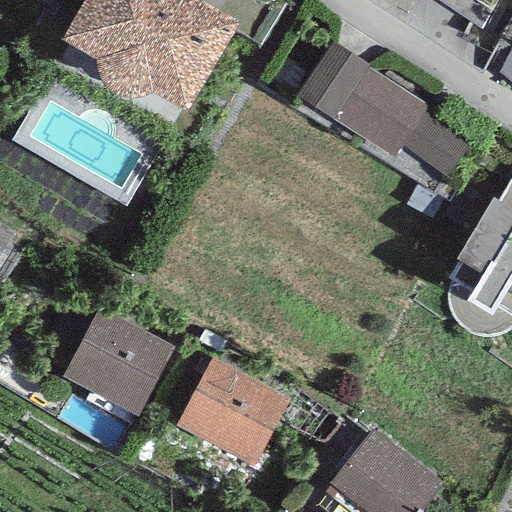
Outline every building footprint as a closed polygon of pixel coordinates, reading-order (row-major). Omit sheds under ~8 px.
[(236,22),(201,0),(82,0),(62,35),(96,57),(97,66),(100,74),(105,82),(113,88),(124,90),(133,93),(142,92),(150,87),(185,106),(236,22)] [(425,106),(333,40),(296,91),(391,159),(402,144),(444,174),(468,141),(423,109),(425,106)] [(511,206),(493,196),(455,254),(459,258),(448,272),(454,276),(452,281),(448,297),(451,309),(453,319),(457,325),(465,330),(470,334),(479,336),(492,337),(499,335),(509,330),(511,327),(511,206)] [(0,254),(16,231),(0,220),(0,254)] [(62,369),(137,412),(173,346),(99,304),(62,369)] [(176,421),(251,461),(286,396),(212,356),(176,421)] [(329,480),(370,511),(419,511),(444,482),(372,425),(329,480)]
